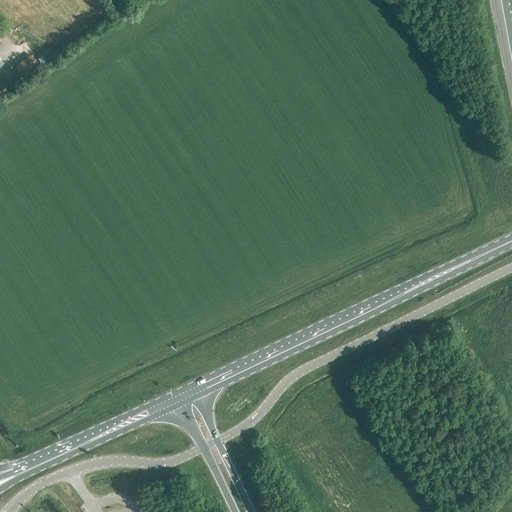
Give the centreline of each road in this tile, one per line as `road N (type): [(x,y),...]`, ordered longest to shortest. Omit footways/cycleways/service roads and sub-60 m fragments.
road 1 (primary): [(511,237),(184,389)]
road 2 (primary): [(196,396),(511,244)]
road 3 (unclassified): [(216,441),(256,417),(302,369),(511,267)]
road 4 (unclassified): [(6,511),(28,491),(88,465),(157,464),(203,447)]
road 5 (primary): [(0,488),(180,404)]
road 6 (primary): [(184,389),(11,465)]
